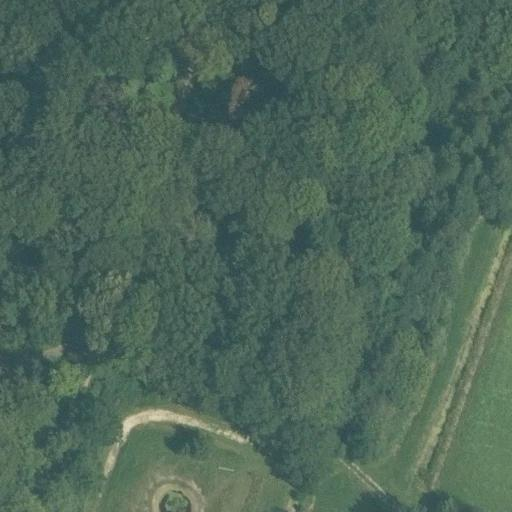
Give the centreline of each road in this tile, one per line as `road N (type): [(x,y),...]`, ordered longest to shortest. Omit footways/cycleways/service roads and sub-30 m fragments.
road 1 (track): [(254,373),(217,347),(143,335),(32,357)]
road 2 (track): [(397,511),(254,373)]
road 3 (track): [(102,340),(43,511)]
